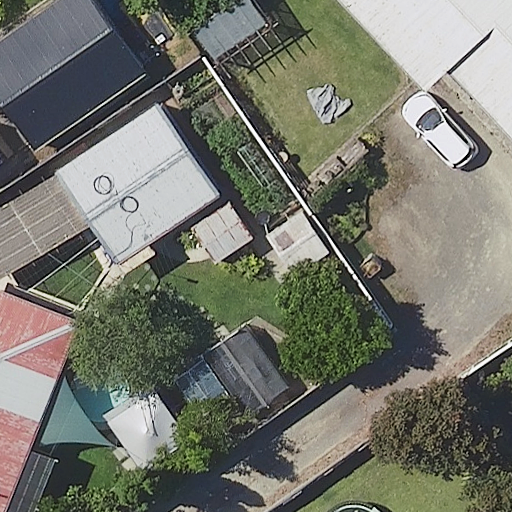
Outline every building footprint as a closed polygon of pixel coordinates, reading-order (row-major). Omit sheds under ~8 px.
[(165,58),(123,0),(54,0),(0,39),(0,84),(44,145),(165,58)] [(511,126),(511,0),(350,0),(429,84),(452,62),(511,126)] [(230,196),(163,99),(62,169),(129,266),(230,196)] [(0,511),(10,511),(81,312),(0,283),(0,511)] [(204,405),(99,348),(58,423),(163,480),(204,405)]
